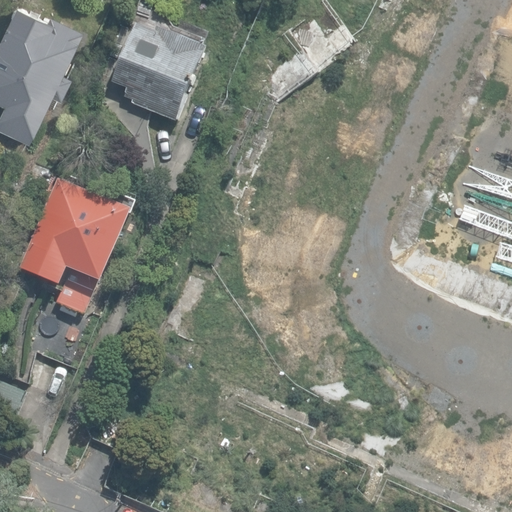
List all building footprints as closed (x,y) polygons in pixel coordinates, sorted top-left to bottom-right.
[(467,0),(494,12),(500,0),(467,0)] [(0,129),(30,142),(53,94),(61,97),(72,73),(71,72),(76,62),(68,59),(84,26),(50,10),(47,14),(16,1),(0,36),(0,102),(5,105),(0,116),(0,129)] [(326,32),(312,9),(275,32),(289,55),(254,78),(268,100),(335,58),(321,35),(326,32)] [(160,30),(139,21),(114,80),(129,86),(125,95),(134,99),(133,102),(177,120),(178,118),(180,119),(190,94),(188,93),(208,45),(161,26),(160,30)] [(511,33),(486,87),(511,99),(511,33)] [(392,75),(370,43),(296,95),(329,141),(364,116),(354,102),(392,75)] [(501,126),(431,97),(395,187),(422,198),(437,159),(480,176),(501,126)] [(287,149),(258,134),(233,179),(276,203),(289,180),(274,172),(287,149)] [(391,193),(322,158),(306,188),(375,223),(391,193)] [(103,278),(134,206),(59,176),(21,264),(62,283),(70,265),(73,266),(101,278),(103,278)] [(477,191),(450,177),(438,200),(429,195),(399,253),(413,261),(404,279),(431,293),(439,277),(454,285),(458,277),(466,282),(482,250),(473,246),(485,223),(466,213),(477,191)] [(285,214),(228,186),(214,214),(271,242),(285,214)] [(511,255),(508,254),(492,289),(511,298),(511,255)] [(87,313),(101,278),(73,266),(58,300),(87,313)] [(311,337),(178,280),(151,344),(284,401),(311,337)] [(29,390),(0,379),(0,410),(18,417),(29,390)] [(350,511),(360,496),(294,461),(285,478),(272,471),(280,456),(207,417),(191,448),(178,441),(168,459),(184,467),(174,485),(224,511),(251,511),(253,509),(258,511),(350,511)] [(511,511),(511,443),(506,441),(500,456),(481,448),(470,475),(488,483),(480,503),(502,511),(511,511)] [(389,511),(360,496),(351,511),(389,511)]
